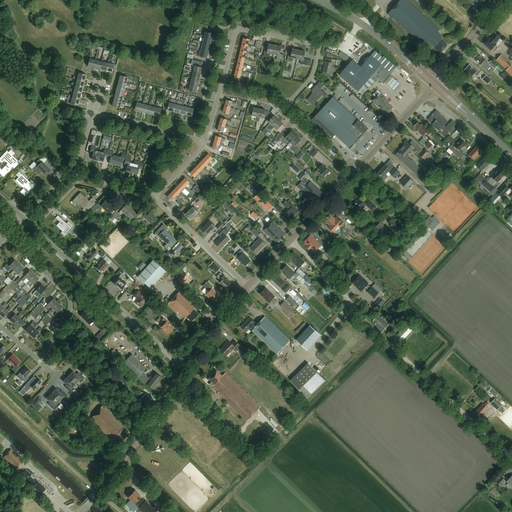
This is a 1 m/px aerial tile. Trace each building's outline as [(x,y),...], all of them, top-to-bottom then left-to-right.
[(440,53),(448,44),(442,39),(444,37),(441,35),(438,32),(440,30),(406,0),(400,0),(388,14),(393,18),(423,44),(424,43),(432,50),(434,48),(440,53)] [(478,6),(480,3),(477,0),(470,0),(469,2),(476,8),(478,6)] [(489,37),(484,43),(491,49),(496,44),(495,43),(500,38),(495,33),(490,38),(489,37)] [(245,38),(243,44),(249,46),(249,45),(250,42),(254,43),(254,40),(245,38)] [(199,47),(198,50),(202,51),(209,52),(211,46),(204,44),(203,48),(199,47)] [(243,44),(241,50),(248,52),(248,51),(249,48),(252,49),(253,46),(249,45),(249,46),(243,44)] [(274,54),(276,45),(269,44),(268,51),(265,50),(263,56),(269,57),(270,53),(274,54)] [(276,45),(274,54),(278,55),(277,59),(282,60),(283,54),(280,53),(282,46),(276,45)] [(298,59),(300,50),(293,48),(291,56),(288,55),(287,61),(292,62),(293,58),(298,59)] [(241,50),(239,57),(246,59),(246,58),(247,54),(250,55),(251,52),(248,51),(248,52),(241,50)] [(300,50),(298,59),(301,60),(300,63),(305,65),(311,66),(312,60),(304,58),(306,51),(300,50)] [(478,53),(473,58),(486,69),(490,65),(495,69),(497,66),(491,60),(489,62),(488,62),(489,61),(484,57),(484,58),(478,53)] [(511,66),(511,65),(511,63),(502,54),(497,60),(507,69),(505,71),(511,76),(511,66)] [(96,61),(95,60),(92,60),(93,56),(90,55),(89,59),(90,59),(88,66),(94,68),(96,61)] [(382,65),(382,64),(372,55),(362,67),(354,60),(341,75),(359,91),(374,74),(382,65)] [(239,57),(238,63),(244,65),(244,64),(245,61),(248,62),(249,59),(246,58),(246,59),(239,57)] [(330,77),(331,73),(333,64),(331,63),(332,60),(325,58),(324,62),(325,63),(322,76),(330,77)] [(108,64),(106,71),(112,73),(114,65),(109,64),(110,60),(108,60),(107,64),(108,64)] [(238,63),(236,70),(242,71),(243,70),(244,67),(247,68),(247,65),(244,64),(244,65),(238,63)] [(477,75),(479,73),(475,69),(469,64),(464,70),(471,76),(474,73),(477,75)] [(374,74),(383,82),(392,73),(382,65),(374,74)] [(202,74),(203,68),(196,66),(195,70),(191,69),(190,71),(194,72),(202,74)] [(236,70),(234,76),(241,78),(242,72),(245,73),(246,71),(243,70),(242,71),(236,70)] [(74,77),(74,79),(78,80),(78,79),(85,81),(87,75),(79,73),(78,78),(74,77)] [(482,79),(488,84),(491,80),(486,75),(482,79)] [(120,76),(118,82),(126,84),(126,83),(127,80),(131,81),(132,78),(127,77),(127,78),(120,76)] [(400,84),(392,77),(386,85),(394,92),(400,84)] [(83,88),(85,81),(78,79),(78,80),(77,84),(73,83),(72,85),(76,86),(83,88)] [(324,85),(320,81),(311,91),(313,92),(312,94),(307,100),(313,105),(319,98),(320,98),(325,93),(320,89),(324,85)] [(118,82),(117,88),(125,90),(125,89),(126,86),(130,87),(130,85),(126,83),(126,84),(118,82)] [(82,94),(83,88),(76,86),(75,90),(71,89),(71,91),(74,92),(82,94)] [(117,88),(115,94),(123,96),(124,92),(128,93),(129,90),(125,89),(125,90),(117,88)] [(80,100),(82,94),(74,92),(73,96),(69,95),(69,97),(73,98),(80,100)] [(381,101),(392,111),(394,108),(389,103),(390,102),(380,93),(376,97),(378,99),(379,98),(381,100),(381,101)] [(115,94),(114,100),(121,102),(122,98),(127,99),(127,97),(123,96),(115,94)] [(333,96),(312,119),(332,138),(335,134),(350,148),(368,128),(333,96)] [(388,114),(392,111),(381,101),(381,100),(379,98),(378,99),(376,97),(373,101),(380,107),(388,114)] [(78,106),(80,100),(73,98),(71,102),(68,101),(67,104),(71,105),(71,104),(78,106)] [(170,103),(168,110),(174,112),(176,105),(175,104),(172,103),(173,99),(170,98),(169,103),(170,103)] [(143,105),(139,104),(141,99),(138,99),(137,103),(137,104),(135,111),(142,112),(143,105)] [(114,100),(112,107),(120,109),(121,105),(125,105),(126,103),(121,102),(114,100)] [(176,105),(174,112),(180,113),(182,106),(181,106),(178,105),(179,101),(177,100),(175,104),(176,105)] [(227,100),(225,106),(231,108),(231,107),(232,104),(235,105),(236,102),(227,100)] [(182,106),(180,113),(187,115),(188,108),(188,107),(184,107),(185,102),(182,102),(181,106),(182,106)] [(414,110),(416,112),(424,104),(422,102),(414,110)] [(188,108),(187,115),(193,117),(195,109),(190,108),(191,104),(189,103),(188,107),(188,108)] [(160,117),(162,109),(157,108),(159,104),(156,104),(155,108),(156,108),(154,115),(160,117)] [(234,108),(231,107),(231,108),(225,106),(223,113),(229,115),(230,109),(234,111),(234,108)] [(260,109),(257,121),(259,121),(260,117),(264,118),(266,111),(260,109)] [(444,136),(456,123),(452,119),(446,126),(444,124),(447,121),(436,111),(428,120),(439,130),(441,128),(443,129),(440,132),(444,136)] [(270,129),(279,120),(274,116),(269,121),(271,124),(269,127),(270,129)] [(222,117),(220,124),(225,126),(226,125),(227,122),(230,123),(231,120),(222,117)] [(279,120),(270,129),(271,130),(274,126),(278,130),(283,124),(279,120)] [(426,133),(428,135),(431,132),(428,130),(428,129),(422,124),(421,125),(418,122),(417,123),(415,125),(416,125),(415,126),(419,130),(418,131),(423,136),(426,133)] [(229,126),(226,125),(225,126),(220,124),(218,131),(223,132),(225,127),(228,128),(229,126)] [(266,134),(269,137),(273,141),(275,138),(272,134),(268,131),(266,134)] [(275,145),(278,141),(280,139),(282,141),(282,142),(283,143),(286,144),(288,143),(289,141),(290,142),(296,135),(291,131),(287,136),(285,134),(285,133),(283,131),(275,139),(272,143),(275,145)] [(296,135),(290,142),(293,144),(290,148),(294,152),(298,147),(296,145),(301,140),(296,135)] [(449,136),(445,139),(450,144),(454,140),(449,136)] [(464,154),(459,150),(461,148),(462,148),(464,146),(464,145),(466,142),(462,138),(458,142),(458,141),(457,143),(455,145),(452,143),(448,148),(460,159),(464,154)] [(399,151),(396,154),(418,176),(418,175),(418,174),(417,173),(417,171),(420,168),(416,164),(416,163),(414,162),(415,161),(412,159),(410,158),(409,157),(409,154),(408,153),(411,149),(418,155),(423,150),(412,140),(410,143),(408,141),(399,150),(399,151)] [(474,159),(482,150),(477,145),(469,154),(474,159)] [(96,160),(99,152),(95,151),(96,148),(91,146),(89,153),(93,154),(91,159),(96,160)] [(309,153),(313,158),(319,152),(314,147),(309,153)] [(107,158),(109,151),(103,149),(103,153),(99,152),(96,160),(103,162),(104,157),(107,158)] [(426,149),(420,155),(426,161),(432,155),(426,149)] [(17,161),(6,151),(0,157),(0,161),(2,163),(4,160),(7,163),(1,170),(0,168),(0,174),(3,177),(17,161)] [(115,165),(117,156),(113,155),(114,152),(109,151),(107,158),(111,159),(110,164),(115,165)] [(124,165),(125,158),(126,155),(122,154),(121,157),(117,156),(115,165),(119,166),(121,161),(124,162),(124,165)] [(126,155),(125,158),(124,165),(127,166),(125,171),(131,173),(133,163),(130,163),(130,160),(131,156),(129,156),(129,155),(127,154),(126,155)] [(208,154),(204,158),(209,163),(212,160),(214,163),(216,161),(208,154)] [(436,158),(432,155),(426,161),(430,165),(436,158)] [(488,162),(491,159),(487,155),(484,159),(483,158),(476,165),(482,170),(489,163),(488,162)] [(204,158),(199,163),(204,168),(205,167),(208,164),(210,167),(212,165),(209,163),(204,158)] [(50,170),(39,159),(35,164),(36,165),(31,170),(37,175),(40,172),(44,176),(50,170)] [(385,165),(378,172),(382,176),(381,177),(384,180),(388,176),(386,174),(388,171),(395,178),(401,172),(392,165),(393,163),(390,160),(386,165),(385,165)] [(134,161),(133,163),(131,173),(137,174),(139,169),(142,169),(143,163),(134,161)] [(199,163),(194,168),(200,173),(200,172),(204,169),(206,171),(208,170),(205,167),(204,168),(199,163)] [(318,168),(321,171),(317,175),(322,179),(327,173),(328,174),(330,172),(329,171),(330,170),(325,166),(325,167),(322,164),(318,168)] [(489,177),(482,184),(491,191),(494,188),(493,187),(506,173),(500,167),(495,172),(494,171),(490,176),(491,177),(490,178),(489,177)] [(194,168),(190,173),(195,178),(198,174),(201,177),(203,175),(200,172),(200,173),(194,168)] [(310,182),(305,178),(307,177),(303,173),(299,178),(302,181),(299,185),(308,193),(310,191),(318,199),(323,193),(311,181),(310,182)] [(24,196),(36,184),(31,180),(29,182),(21,175),(15,181),(23,188),(20,192),(24,196)] [(408,175),(401,183),(408,189),(415,182),(408,175)] [(185,178),(181,183),(186,187),(187,186),(189,184),(192,186),(193,185),(185,178)] [(181,183),(176,187),(181,192),(182,191),(185,188),(188,190),(189,189),(187,186),(186,187),(181,183)] [(511,185),(509,189),(504,184),(497,192),(496,192),(488,201),(491,203),(495,199),(497,201),(501,197),(501,198),(506,193),(511,198),(511,185)] [(176,187),(172,192),(176,197),(177,196),(180,193),(183,195),(185,194),(182,191),(181,192),(176,187)] [(172,192),(167,197),(172,202),(176,198),(178,200),(180,199),(177,196),(176,197),(172,192)] [(259,193),(254,198),(269,212),(273,207),(259,193)] [(86,214),(97,202),(93,198),(89,202),(80,194),(74,200),(84,209),(82,211),(86,214)] [(209,198),(204,194),(200,198),(204,203),(209,198)] [(360,198),(354,204),(360,210),(363,208),(366,205),(372,211),(376,207),(369,201),(367,199),(364,202),(360,198)] [(109,215),(116,209),(107,200),(100,207),(97,204),(91,211),(93,213),(98,208),(100,210),(101,208),(109,215)] [(292,221),(300,213),(287,201),(283,204),(288,209),(284,214),(292,221)] [(232,215),(235,212),(225,203),(223,205),(226,209),(225,211),(228,214),(229,212),(232,215)] [(130,220),(136,214),(126,205),(121,211),(130,220)] [(191,220),(198,213),(196,211),(197,210),(195,207),(193,209),(193,208),(186,215),(191,220)] [(152,224),(157,219),(149,212),(147,214),(143,210),(138,216),(140,219),(139,220),(141,222),(144,219),(148,223),(150,221),(152,224)] [(118,221),(117,220),(120,216),(116,212),(109,218),(112,221),(113,222),(114,221),(117,223),(118,221)] [(331,213),(329,216),(324,220),(329,225),(328,226),(334,232),(344,222),(337,216),(335,218),(331,213)] [(442,221),(435,215),(434,218),(431,215),(425,222),(433,230),(442,221)] [(63,236),(72,227),(68,223),(66,225),(58,217),(55,219),(60,223),(57,226),(62,231),(60,233),(63,236)] [(227,233),(233,227),(231,224),(233,223),(230,220),(224,226),(226,227),(224,230),(227,233)] [(207,235),(215,227),(210,221),(201,230),(207,235)] [(276,225),(273,221),(263,231),(268,236),(269,235),(276,243),(277,241),(278,242),(284,236),(283,235),(284,233),(276,225)] [(374,229),(372,231),(376,234),(378,232),(385,239),(391,232),(380,222),(374,229)] [(176,253),(182,247),(165,231),(167,229),(163,225),(155,234),(166,244),(164,246),(167,249),(169,247),(174,252),(171,255),(174,258),(177,255),(176,253)] [(346,236),(349,233),(343,227),(341,229),(343,230),(341,232),(346,236)] [(87,236),(79,228),(76,231),(81,235),(78,238),(81,241),(87,236)] [(257,237),(260,234),(254,228),(251,231),(257,237)] [(228,233),(227,233),(224,230),(219,235),(221,237),(215,243),(221,249),(230,239),(226,236),(228,233)] [(310,235),(307,238),(318,249),(320,251),(323,247),(321,245),(324,243),(316,235),(315,237),(313,235),(312,236),(310,235)] [(257,255),(266,245),(260,238),(250,248),(257,255)] [(307,238),(304,242),(305,243),(304,244),(306,246),(309,250),(310,249),(314,253),(318,249),(307,238)] [(90,245),(84,252),(87,254),(85,257),(85,258),(86,259),(87,259),(90,261),(98,252),(90,245)] [(246,266),(251,261),(243,253),(244,253),(241,250),(235,257),(238,259),(246,266)] [(299,268),(305,262),(294,252),(288,257),(292,261),(299,268)] [(103,272),(109,264),(104,259),(98,265),(99,266),(96,269),(100,272),(101,271),(103,272)] [(14,270),(19,264),(14,260),(9,266),(4,262),(1,265),(8,271),(11,267),(14,270)] [(166,271),(153,260),(137,277),(150,289),(166,271)] [(220,268),(213,261),(208,266),(215,273),(220,268)] [(19,264),(14,270),(11,273),(12,275),(15,271),(18,274),(23,268),(19,264)] [(290,279),(295,273),(287,265),(282,270),(284,273),(290,279)] [(28,280),(34,274),(29,270),(21,279),(23,281),(26,278),(28,280)] [(182,284),(188,276),(183,271),(176,279),(182,284)] [(225,288),(230,282),(221,273),(216,277),(219,280),(218,281),(225,288)] [(28,280),(25,283),(28,287),(30,287),(33,284),(39,278),(34,274),(28,280)] [(117,277),(112,283),(113,284),(113,285),(114,286),(115,286),(121,290),(121,289),(123,289),(124,288),(124,287),(126,284),(129,286),(133,282),(128,277),(126,280),(121,275),(118,278),(117,277)] [(285,293),(290,287),(277,275),(272,281),(285,293)] [(313,281),(307,275),(303,278),(309,284),(313,281)] [(359,275),(353,282),(358,286),(358,287),(361,290),(368,283),(359,275)] [(207,281),(202,286),(208,291),(205,294),(209,298),(209,297),(213,301),(218,296),(214,292),(214,291),(213,290),(214,290),(212,287),(213,286),(207,281)] [(374,298),(379,292),(382,289),(375,283),(367,291),(374,298)] [(6,292),(11,287),(8,284),(8,285),(3,289),(0,293),(0,298),(6,292)] [(40,294),(45,288),(41,284),(33,293),(35,295),(37,292),(40,294)] [(274,305),(277,301),(274,298),(275,297),(265,287),(259,294),(269,303),(270,302),(274,305)] [(45,288),(40,294),(37,297),(39,298),(42,295),(45,298),(50,292),(45,288)] [(24,299),(29,294),(26,291),(25,291),(23,290),(19,294),(21,296),(24,299)] [(138,290),(133,296),(137,299),(135,302),(136,303),(135,304),(136,305),(138,305),(140,307),(148,299),(138,290)] [(191,321),(198,314),(194,309),(195,308),(192,305),(193,304),(179,292),(168,304),(177,313),(179,311),(186,318),(187,317),(191,321)] [(286,300),(292,305),(291,306),(295,309),(299,305),(296,302),(297,302),(290,296),(286,300)] [(52,308),(57,302),(52,298),(45,306),(46,308),(49,305),(52,308)] [(380,298),(375,304),(379,307),(384,301),(380,298)] [(294,311),(284,301),(280,305),(290,315),(294,311)] [(52,308),(50,311),(51,312),(54,309),(57,312),(62,306),(57,302),(52,308)] [(3,308),(0,311),(0,315),(3,318),(11,309),(9,307),(6,310),(3,308)] [(86,309),(80,315),(89,324),(92,321),(101,330),(105,325),(98,319),(98,320),(86,309)] [(14,324),(19,318),(22,315),(20,313),(17,316),(15,314),(10,320),(14,324)] [(379,314),(373,320),(377,323),(376,324),(383,330),(390,323),(383,316),(382,317),(379,314)] [(19,318),(14,324),(19,328),(27,319),(25,317),(22,320),(19,318)] [(250,317),(241,327),(247,332),(256,322),(250,317)] [(278,354),(289,341),(290,341),(264,317),(252,330),(278,354)] [(164,323),(161,327),(167,333),(173,327),(164,318),(161,321),(164,323)] [(396,336),(401,341),(412,330),(411,330),(416,325),(411,320),(407,325),(406,325),(403,328),(402,327),(400,329),(401,330),(396,336)] [(29,334),(35,328),(37,324),(35,323),(33,321),(30,324),(30,323),(29,324),(24,330),(29,334)] [(307,351),(321,336),(310,325),(296,340),(307,351)] [(35,328),(29,334),(34,338),(42,329),(40,327),(37,330),(35,328)] [(392,340),(395,337),(389,331),(386,334),(392,340)] [(235,351),(240,346),(234,340),(231,344),(228,340),(226,343),(220,349),(226,355),(232,348),(235,351)] [(120,361),(125,356),(119,350),(117,352),(114,355),(120,361)] [(138,376),(147,368),(133,353),(124,362),(138,376)] [(20,361),(12,354),(7,360),(14,367),(12,369),(15,372),(20,367),(17,365),(20,361)] [(308,363),(290,381),(308,399),(326,381),(308,363)] [(27,376),(31,372),(26,367),(17,376),(22,381),(22,380),(25,382),(29,378),(27,376)] [(247,421),(261,406),(225,373),(222,376),(217,370),(209,379),(212,382),(210,384),(212,386),(213,386),(219,392),(218,393),(247,421)] [(68,376),(76,383),(78,381),(80,383),(84,379),(79,374),(76,376),(72,372),(68,376)] [(154,389),(163,378),(156,373),(152,377),(151,377),(146,383),(154,389)] [(72,387),(76,383),(68,376),(63,382),(67,386),(65,388),(70,393),(74,389),(72,387)] [(34,390),(42,383),(37,378),(32,382),(30,380),(22,388),(26,392),(31,387),(34,390)] [(51,394),(59,401),(61,398),(63,400),(67,396),(62,391),(60,393),(56,389),(51,394)] [(142,392),(137,398),(138,399),(137,400),(140,403),(141,402),(144,405),(145,405),(146,405),(148,403),(148,402),(150,399),(142,392)] [(56,404),(59,401),(51,394),(46,399),(51,403),(48,405),(54,410),(58,406),(56,404)] [(39,395),(32,403),(40,411),(44,407),(40,403),(44,400),(39,395)] [(498,410),(503,404),(497,398),(492,404),(498,410)] [(487,407),(489,404),(486,402),(484,404),(483,403),(475,412),(480,417),(488,408),(487,407)] [(121,442),(127,435),(122,430),(125,427),(119,421),(119,420),(111,412),(112,412),(104,404),(90,420),(112,441),(116,436),(121,442)] [(16,469),(24,460),(11,449),(3,458),(16,469)] [(41,494),(46,489),(37,481),(36,482),(30,477),(32,475),(26,470),(21,476),(41,494)] [(496,482),(499,486),(505,480),(501,477),(496,482)] [(493,487),(489,491),(495,496),(499,493),(493,487)] [(142,511),(156,511),(145,500),(144,501),(137,494),(138,493),(135,489),(128,496),(138,507),(142,511)]
